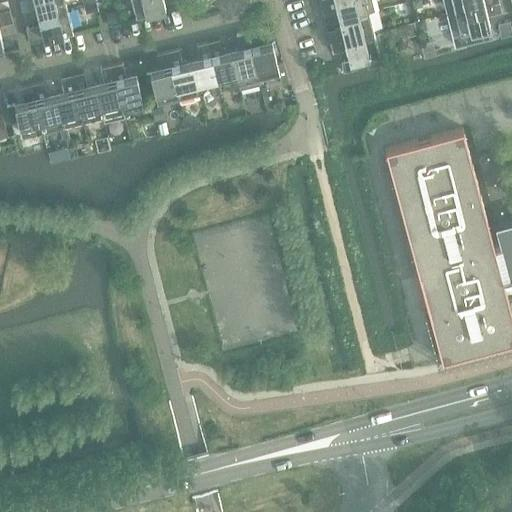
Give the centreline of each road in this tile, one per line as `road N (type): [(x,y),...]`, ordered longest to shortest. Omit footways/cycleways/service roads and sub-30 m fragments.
road 1 (secondary): [(352,438),(55,511)]
road 2 (residential): [(0,82),(232,24),(254,0)]
road 3 (secondary): [(511,383),(422,405),(352,438)]
road 4 (secondary): [(352,438),(427,434),(511,412)]
road 5 (residential): [(314,139),(276,0)]
